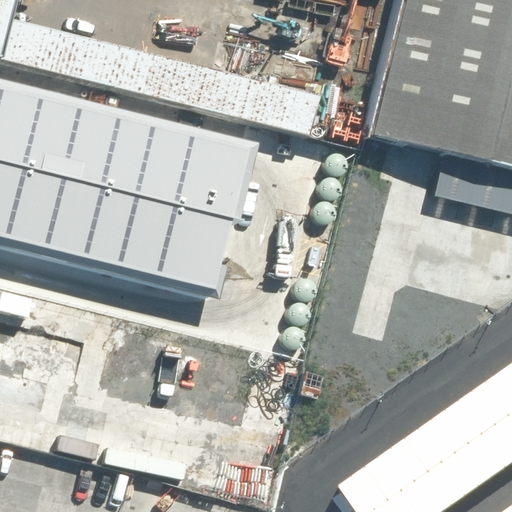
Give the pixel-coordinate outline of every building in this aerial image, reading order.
[(316,100),(0,23),(0,22),(5,0),(0,0),(0,67),(306,141),(316,100)] [(273,0),(207,0),(198,34),(259,51),(273,0)] [(511,0),(387,0),(350,143),(511,184),(511,0)] [(248,144),(0,83),(0,251),(209,302),(248,144)] [(0,290),(0,324),(13,327),(21,295),(0,290)] [(93,313),(21,296),(14,327),(86,345),(93,313)] [(124,319),(104,397),(235,430),(254,351),(124,319)] [(0,324),(0,368),(4,369),(14,327),(13,327),(0,324)] [(86,345),(14,327),(3,373),(75,390),(86,345)] [(355,511),(438,511),(511,460),(511,361),(337,486),(355,511)]
